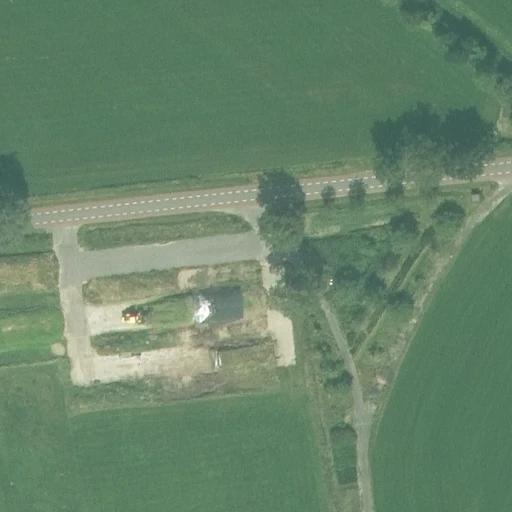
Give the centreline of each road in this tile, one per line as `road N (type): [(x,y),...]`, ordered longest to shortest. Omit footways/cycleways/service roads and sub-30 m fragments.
road 1 (unclassified): [(0,223),(511,168)]
road 2 (track): [(367,511),(363,425),(323,305),(270,234),(225,199)]
road 3 (track): [(363,425),(436,276),(511,182)]
